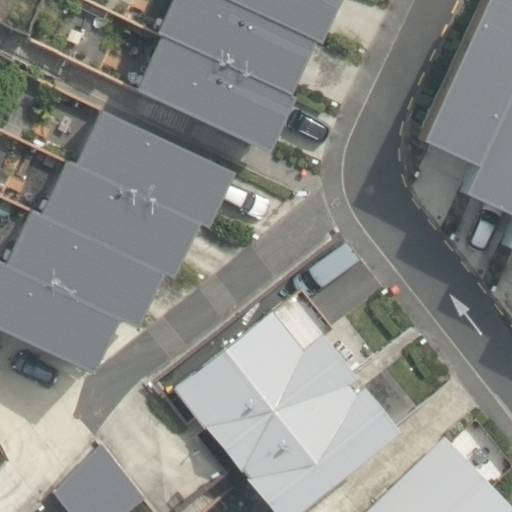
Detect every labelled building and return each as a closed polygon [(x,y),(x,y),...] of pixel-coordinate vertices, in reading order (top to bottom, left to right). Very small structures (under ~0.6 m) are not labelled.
[(166,0),(152,31),(157,33),(132,86),(261,145),(286,91),(282,89),(306,37),(311,39),(328,0),(166,0)] [(511,0),(475,0),(412,134),(467,160),(454,187),(508,213),(495,240),(511,247),(511,0)] [(226,165),(95,108),(73,160),(61,155),(37,210),(26,205),(2,260),(0,259),(0,327),(87,366),(111,312),(130,320),(154,265),(166,270),(190,216),(201,221),(226,165)] [(270,511),(284,511),(392,427),(356,383),(349,388),(343,381),(351,375),(316,330),(297,345),(267,308),(170,385),(270,511)] [(511,511),(511,506),(442,434),(361,511),(511,511)] [(121,511),(141,496),(98,440),(51,489),(69,511),(121,511)]
